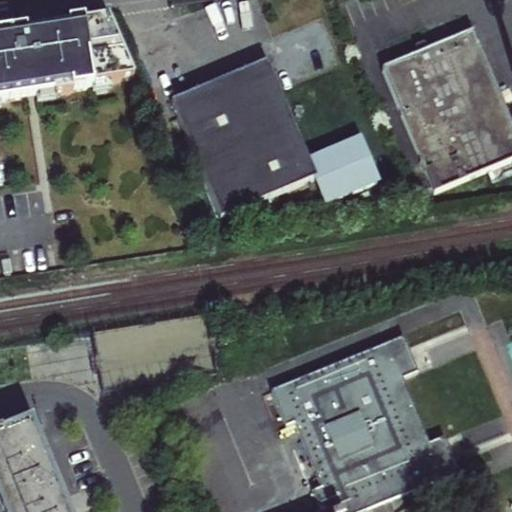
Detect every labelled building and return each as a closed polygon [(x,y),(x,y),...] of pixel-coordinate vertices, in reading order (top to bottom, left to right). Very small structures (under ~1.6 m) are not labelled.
[(95,90),(137,84),(112,24),(31,36),(30,34),(3,35),(0,35),(0,106),(56,97),(57,100),(75,97),(75,95),(95,91),(95,90)] [(436,196),(511,164),(511,122),(474,34),(384,72),(436,196)] [(213,90),(262,207),(320,182),(331,208),(381,187),(364,145),(314,167),(271,66),(213,90)] [(262,207),(213,90),(174,106),(224,223),(262,207)] [(359,511),(459,471),(445,437),(429,443),(402,379),(418,373),(403,336),(274,390),(289,426),(296,423),(321,487),(311,491),(319,511),(359,511)] [(177,407),(214,508),(267,489),(230,387),(177,407)] [(0,487),(9,511),(70,511),(35,423),(7,434),(5,430),(0,432),(0,487)]
